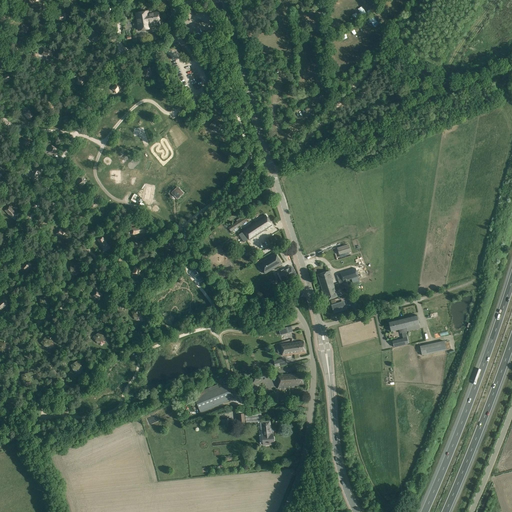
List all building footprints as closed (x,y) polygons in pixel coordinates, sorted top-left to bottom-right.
[(33,0),(25,3),(28,11),(36,8),(33,0)] [(141,30),(149,29),(150,29),(150,30),(152,32),(155,31),(157,29),(157,28),(160,27),(161,27),(163,27),(162,26),(162,24),(160,24),(158,12),(146,14),(146,12),(141,12),(136,13),(137,20),(139,31),(141,30)] [(28,27),(21,25),(20,32),(27,34),(28,27)] [(97,33),(94,34),(93,30),(89,31),(90,35),(92,42),(99,40),(97,33)] [(50,51),(43,49),(41,55),(48,57),(50,51)] [(152,73),(150,66),(143,68),(145,75),(152,73)] [(11,79),(8,73),(2,77),(5,83),(11,79)] [(85,80),(78,78),(76,84),(83,86),(85,80)] [(121,88),(116,84),(111,89),(117,94),(121,88)] [(34,116),(29,110),(23,114),(28,120),(34,116)] [(114,114),(107,117),(110,125),(118,122),(114,114)] [(70,122),(68,116),(61,118),(63,124),(70,122)] [(215,119),(209,126),(216,132),(222,126),(215,119)] [(30,141),(24,138),(20,144),(26,147),(30,141)] [(58,148),(51,145),(49,152),(55,154),(58,148)] [(39,174),(33,171),(30,177),(36,180),(39,174)] [(86,183),(81,178),(76,183),(80,188),(86,183)] [(154,187),(146,189),(148,197),(156,195),(154,187)] [(178,187),(172,193),(177,199),(183,193),(178,187)] [(98,204),(94,198),(88,203),(92,208),(98,204)] [(17,214),(9,205),(4,210),(12,218),(17,214)] [(263,231),(272,225),(266,215),(256,221),(263,231)] [(247,220),(245,217),(229,228),(231,231),(247,220)] [(256,221),(243,230),(244,231),(239,234),(244,242),(249,239),(250,240),(263,231),(256,221)] [(146,232),(145,225),(138,227),(139,234),(146,232)] [(65,233),(60,229),(56,234),(62,238),(65,233)] [(108,245),(103,236),(97,240),(102,249),(108,245)] [(348,245),(338,248),(341,258),(346,256),(346,255),(349,254),(348,252),(350,251),(348,245)] [(336,250),(326,254),(328,259),(338,256),(336,250)] [(282,264),(276,253),(259,263),(265,274),(282,264)] [(33,264),(27,259),(20,268),(25,272),(33,264)] [(80,272),(79,263),(70,263),(70,272),(80,272)] [(141,270),(135,267),(132,273),(138,276),(141,270)] [(296,276),(292,267),(279,274),(283,282),(296,276)] [(340,273),(343,282),(351,279),(351,280),(352,280),(352,282),(357,281),(356,278),(358,277),(356,268),(340,273)] [(318,275),(322,288),(334,285),(329,271),(318,275)] [(351,279),(343,282),(346,294),(352,292),(349,280),(351,280),(351,279)] [(334,285),(322,288),(326,301),(337,297),(334,285)] [(103,294),(97,290),(93,296),(99,300),(103,294)] [(50,306),(49,296),(40,298),(41,307),(50,306)] [(334,313),(346,309),(344,303),(340,305),(340,303),(332,305),(334,313)] [(143,316),(139,308),(131,312),(135,320),(143,316)] [(417,315),(403,318),(406,328),(419,325),(417,315)] [(406,328),(403,318),(389,322),(391,331),(400,329),(401,333),(407,332),(406,328)] [(291,327),(279,330),(280,335),(288,333),(293,332),(291,327)] [(105,339),(100,331),(92,337),(98,344),(105,339)] [(53,342),(46,336),(40,342),(47,349),(53,342)] [(408,344),(407,338),(392,341),(394,347),(408,344)] [(9,344),(0,341),(0,351),(7,353),(9,344)] [(281,347),(282,355),(283,356),(300,353),(305,352),(304,341),(299,342),(281,345),(281,347)] [(446,350),(444,341),(420,346),(422,355),(446,350)] [(285,358),(274,361),(274,362),(275,365),(275,367),(287,365),(285,358)] [(83,369),(78,361),(70,365),(75,373),(83,369)] [(261,380),(269,378),(267,372),(259,374),(261,380)] [(32,382),(30,373),(21,375),(23,384),(32,382)] [(303,385),(302,373),(297,374),(277,375),(278,388),(289,387),(289,386),(303,385)] [(233,399),(227,385),(210,392),(208,388),(193,394),(194,398),(200,412),(233,399)] [(250,416),(251,423),(262,421),(260,412),(246,415),(247,417),(250,416)] [(232,426),(231,418),(220,419),(221,428),(232,426)] [(270,430),(271,429),(270,421),(261,422),(263,434),(262,434),(262,435),(260,435),(259,436),(260,443),(261,444),(263,444),(263,445),(274,444),(273,433),(271,434),(270,430)]
